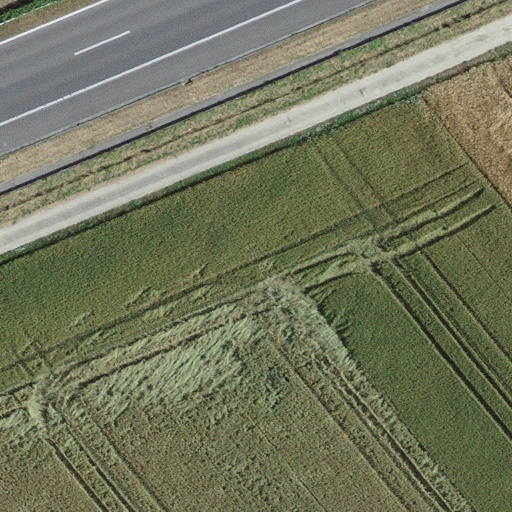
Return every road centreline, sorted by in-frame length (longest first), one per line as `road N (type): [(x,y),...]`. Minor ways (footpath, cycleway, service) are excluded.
road 1 (track): [(0,241),(511,27)]
road 2 (motorway): [(0,85),(206,0)]
